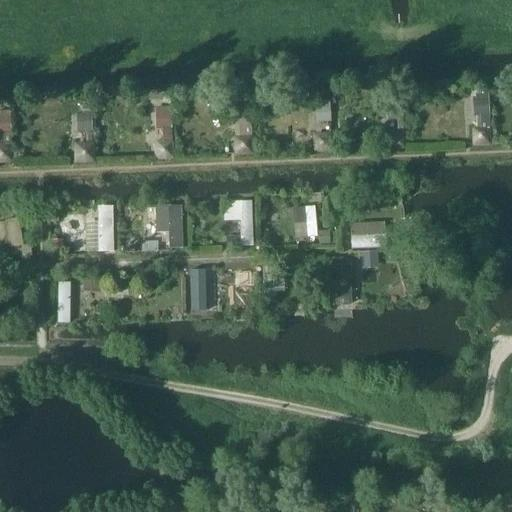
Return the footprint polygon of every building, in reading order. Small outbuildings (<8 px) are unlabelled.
[(253,246),(251,202),(239,202),(240,246),(253,246)] [(114,252),(113,207),(97,207),(98,253),(114,252)] [(167,207),(155,207),(156,234),(168,234),(169,249),(183,249),(181,207),(167,207)] [(291,209),(294,239),(317,237),(314,207),(291,209)] [(23,245),(18,219),(7,221),(11,247),(23,245)] [(351,249),(386,247),(385,223),(350,225),(351,249)] [(351,305),(350,264),(334,265),(335,306),(351,305)]
